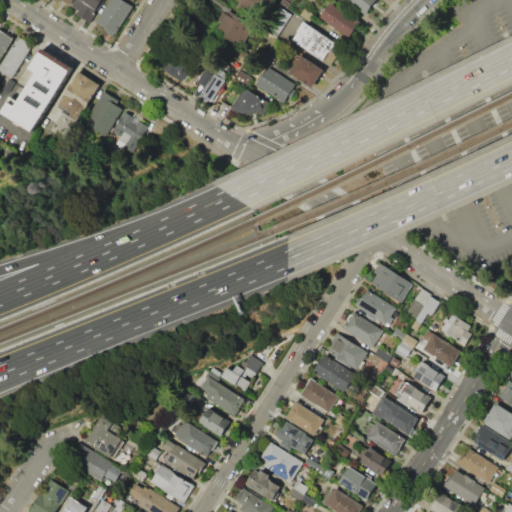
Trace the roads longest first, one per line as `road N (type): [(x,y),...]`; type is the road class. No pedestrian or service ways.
road 1 (residential): [(200,511),(374,237)]
road 2 (motorway): [(511,57),(230,195)]
road 3 (motorway): [(0,371),(286,258)]
road 4 (tertiary): [(255,159),(511,321)]
road 5 (residential): [(255,159),(8,0)]
road 6 (motorway): [(230,195),(0,295)]
road 7 (motorway): [(286,258),(511,157)]
road 8 (motorway): [(230,195),(0,272)]
road 9 (tertiary): [(391,511),(511,321)]
road 10 (tertiary): [(420,0),(327,111)]
